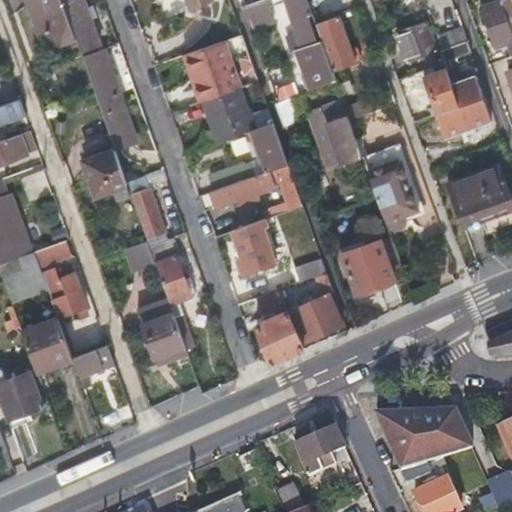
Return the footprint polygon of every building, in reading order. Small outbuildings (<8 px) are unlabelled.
[(61,0),(24,0),(35,31),(44,29),(50,45),(75,37),(61,0)] [(61,0),(75,37),(79,50),(106,41),(92,0),(61,0)] [(175,0),(179,11),(206,2),(205,0),(175,0)] [(301,6),(298,0),(279,0),(285,17),(287,24),(297,52),(291,55),(304,94),(329,85),(325,74),(315,46),(311,47),(301,19),(305,17),(301,6)] [(316,0),(298,0),(301,6),(305,17),(307,23),(339,12),(334,0),(326,0),(317,4),(316,0)] [(511,13),(511,12),(507,0),(497,0),(478,7),(492,47),(503,43),(508,56),(511,55),(511,13)] [(259,2),(234,11),(238,22),(244,21),(248,31),(267,24),(259,2)] [(388,30),(391,37),(420,27),(417,19),(388,30)] [(308,27),(315,46),(325,74),(353,65),(345,38),(338,40),(332,20),(308,27)] [(433,53),(460,43),(456,32),(435,39),(431,29),(430,29),(428,24),(423,26),(433,53)] [(420,27),(391,37),(401,66),(430,56),(420,27)] [(178,55),(196,101),(233,88),(216,42),(178,55)] [(444,63),(465,56),(460,43),(433,53),(436,61),(439,70),(453,109),(432,117),(440,140),(483,124),(467,80),(452,86),(444,63)] [(99,97),(96,98),(107,128),(114,148),(115,150),(139,141),(105,48),(84,56),(99,97)] [(511,55),(508,56),(502,58),(510,85),(504,87),(511,106),(511,55)] [(429,74),(439,70),(436,61),(426,64),(429,74)] [(429,118),(432,117),(453,109),(439,70),(429,74),(419,77),(431,110),(427,111),(429,118)] [(342,121),(388,104),(380,82),(364,88),(367,98),(337,108),(341,119),(342,121)] [(200,133),(204,147),(249,130),(266,123),(261,110),(243,117),(233,88),(196,101),(207,130),(200,133)] [(295,95),(275,102),(282,122),(301,115),(295,95)] [(0,105),(0,122),(24,113),(19,99),(0,105)] [(339,171),(358,165),(355,159),(342,121),(341,119),(308,130),(320,168),(336,164),(339,171)] [(266,123),(249,130),(256,147),(260,155),(263,161),(266,170),(281,165),(274,147),(266,123)] [(0,139),(0,162),(27,152),(26,149),(33,147),(27,130),(0,139)] [(260,155),(256,147),(251,149),(254,157),(260,155)] [(115,150),(114,148),(82,159),(95,196),(127,185),(125,180),(115,150)] [(358,165),(359,171),(393,160),(389,148),(355,159),(358,165)] [(363,180),(369,199),(379,227),(388,229),(394,229),(400,225),(401,215),(412,211),(393,160),(359,171),(363,180)] [(256,174),(266,170),(263,161),(252,165),(256,174)] [(38,180),(47,177),(42,162),(32,165),(38,180)] [(211,190),(201,194),(208,210),(268,189),(266,182),(273,180),(282,203),(274,206),(276,212),(295,205),(281,165),(266,170),(256,174),(211,190)] [(207,176),(211,190),(256,174),(252,165),(241,169),(239,165),(207,176)] [(153,178),(165,174),(162,167),(150,172),(153,178)] [(511,220),(511,219),(492,167),(442,185),(457,227),(487,217),(493,228),(511,220)] [(125,180),(127,185),(128,187),(153,178),(150,172),(125,180)] [(0,262),(24,254),(18,237),(22,236),(16,219),(4,223),(0,212),(0,197),(7,195),(0,177),(0,262)] [(144,233),(146,239),(148,243),(165,237),(147,187),(134,190),(148,232),(144,233)] [(66,230),(62,219),(50,223),(56,243),(66,239),(69,238),(66,230)] [(257,222),(228,234),(236,261),(232,263),(238,276),(266,265),(255,232),(260,230),(257,222)] [(184,346),(185,348),(195,344),(179,298),(190,295),(190,293),(183,275),(175,252),(178,251),(173,234),(165,237),(148,243),(159,275),(169,302),(172,313),(184,346)] [(56,243),(35,250),(40,266),(71,255),(66,239),(56,243)] [(381,275),(391,271),(380,239),(332,257),(346,296),(384,283),(381,275)] [(146,243),(126,250),(133,269),(153,262),(146,243)] [(24,254),(0,262),(0,268),(10,296),(13,304),(49,291),(43,272),(40,266),(35,250),(24,254)] [(288,271),(294,284),(309,277),(319,273),(314,260),(288,271)] [(69,263),(54,269),(57,278),(73,273),(69,263)] [(43,272),(49,291),(58,315),(75,309),(85,306),(73,273),(57,278),(54,269),(43,272)] [(183,275),(190,293),(194,291),(188,273),(183,275)] [(323,299),(327,297),(319,273),(309,277),(318,300),(311,303),(309,298),(296,303),(297,309),(287,313),(301,345),(336,328),(323,299)] [(247,326),(265,367),(291,355),(297,353),(269,292),(258,296),(262,304),(268,320),(260,322),(256,314),(252,315),(255,322),(247,326)] [(13,304),(10,296),(0,298),(0,301),(7,320),(17,317),(13,304)] [(250,308),(262,304),(258,296),(243,303),(246,310),(250,308)] [(172,313),(169,302),(137,314),(141,323),(172,313)] [(250,308),(252,315),(256,314),(260,322),(268,320),(262,304),(250,308)] [(85,306),(75,309),(78,316),(87,313),(85,306)] [(153,357),(184,346),(172,313),(141,323),(153,357)] [(23,331),(38,373),(74,360),(73,357),(59,318),(23,331)] [(485,341),(511,329),(511,318),(482,331),(485,341)] [(511,329),(485,341),(489,354),(511,352),(511,329)] [(87,374),(113,363),(107,345),(73,357),(74,360),(86,392),(92,389),(87,374)] [(0,400),(12,432),(19,429),(15,416),(42,407),(29,373),(7,380),(2,368),(0,369),(0,400)] [(468,449),(451,411),(370,417),(395,472),(418,465),(465,450),(468,449)] [(511,459),(511,423),(491,432),(505,463),(511,459)] [(350,457),(336,425),(296,442),(310,475),(317,471),(336,463),(350,457)] [(0,462),(11,458),(0,430),(0,462)] [(257,465),(251,451),(233,459),(239,472),(257,465)] [(336,463),(317,471),(326,492),(345,483),(336,463)] [(395,472),(392,474),(398,487),(422,475),(418,465),(395,472)] [(511,492),(511,470),(504,474),(482,483),(486,494),(493,509),(511,502),(511,497),(510,494),(511,492)] [(455,511),(453,506),(442,483),(410,497),(416,511),(455,511)] [(132,511),(246,511),(238,493),(191,511),(148,511),(146,506),(132,511)] [(474,499),(478,511),(485,511),(493,509),(486,494),(474,499)] [(511,511),(511,502),(493,509),(485,511),(511,511)]
